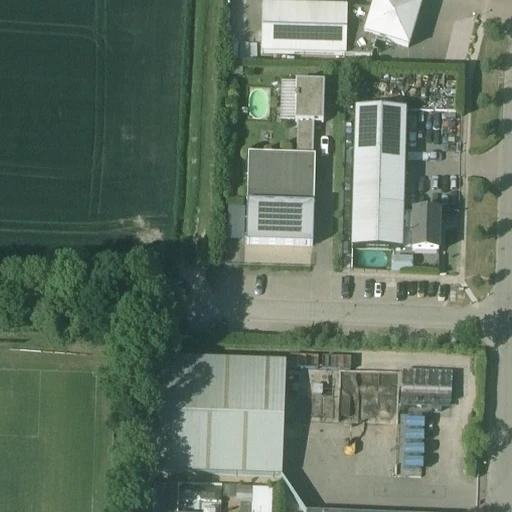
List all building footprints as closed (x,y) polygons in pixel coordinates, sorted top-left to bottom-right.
[(262,7),(261,57),(372,59),(377,41),(408,50),(421,5),(403,0),(374,0),(371,14),(347,14),(347,9),(262,7)] [(247,205),(246,245),(312,247),(314,207),(315,158),(313,158),(314,125),(323,125),(324,85),(296,85),(295,124),(297,124),(296,158),(248,157),(247,205)] [(353,209),(352,251),(402,253),(402,250),(403,213),(406,112),(356,111),(353,209)] [(414,213),(403,213),(402,250),(413,251),(414,213)] [(414,213),(412,253),(428,253),(438,254),(440,214),(430,213),(414,213)] [(135,316),(135,329),(145,329),(145,316),(135,316)] [(451,409),(452,374),(350,371),(350,360),(326,359),(326,386),(315,385),(314,399),(321,399),(321,423),(396,425),(397,408),(451,409)] [(161,360),(157,474),(280,477),(285,364),(161,360)] [(144,485),(142,511),(164,511),(166,489),(165,489),(166,486),(144,485)] [(166,489),(164,511),(174,511),(175,489),(166,489)] [(199,491),(198,499),(200,503),(220,504),(221,492),(199,491)]
